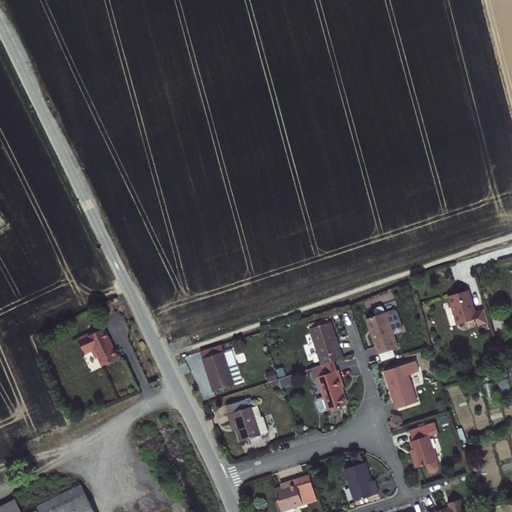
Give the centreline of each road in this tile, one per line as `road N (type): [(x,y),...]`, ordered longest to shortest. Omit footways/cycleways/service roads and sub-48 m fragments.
road 1 (tertiary): [(0,24),(221,480)]
road 2 (track): [(0,466),(68,451),(176,390)]
road 3 (residential): [(221,480),(382,428)]
